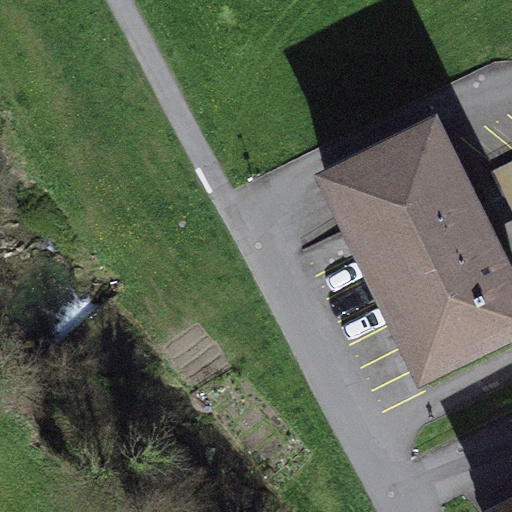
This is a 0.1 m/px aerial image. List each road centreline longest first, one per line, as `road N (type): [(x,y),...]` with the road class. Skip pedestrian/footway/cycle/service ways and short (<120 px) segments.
road 1 (unclassified): [(402,511),(223,197)]
road 2 (unknown): [(223,197),(511,88)]
road 3 (track): [(223,197),(119,0)]
